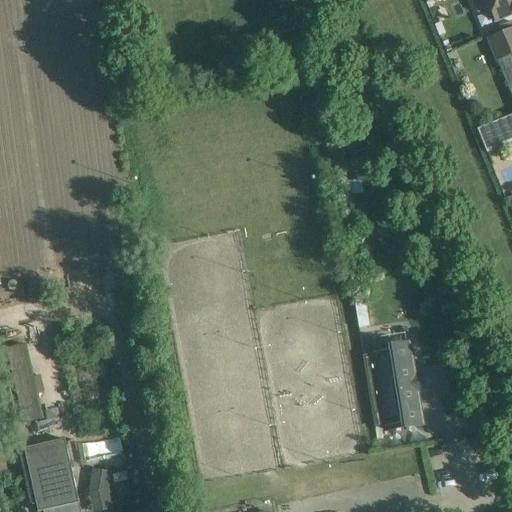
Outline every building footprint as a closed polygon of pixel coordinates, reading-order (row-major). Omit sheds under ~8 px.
[(511,0),(473,0),(478,12),(489,7),(495,23),(511,15),(511,0)] [(511,22),(486,33),(488,39),(497,35),(499,34),(511,28),(511,22)] [(511,28),(497,35),(488,39),(497,61),(511,54),(511,28)] [(511,115),(488,125),(497,147),(511,140),(511,115)] [(360,180),(346,183),(348,196),(363,193),(360,180)] [(366,302),(355,304),(359,330),(370,328),(366,302)] [(19,399),(45,392),(31,341),(6,348),(19,399)] [(373,355),(363,357),(374,422),(384,421),(386,430),(421,425),(415,391),(417,391),(415,379),(413,379),(408,346),(373,352),(373,355)] [(26,455),(19,456),(30,506),(36,504),(37,511),(41,511),(43,511),(42,511),(79,511),(64,440),(24,449),(26,455)] [(108,491),(111,474),(92,471),(89,488),(108,491)]
